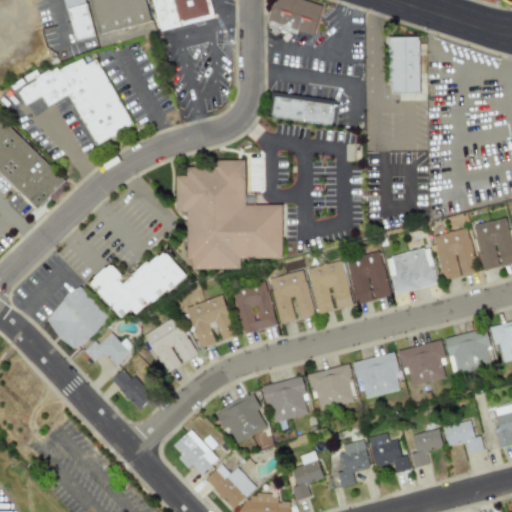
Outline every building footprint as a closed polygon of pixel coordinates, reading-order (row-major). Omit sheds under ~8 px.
[(63,0),(72,41),(92,36),(84,0),(63,0)] [(90,0),(99,35),(150,22),(144,0),(90,0)] [(208,0),(151,0),(158,31),(212,19),(208,0)] [(314,33),(321,2),(309,0),(271,0),(267,23),(314,33)] [(418,37),(387,37),(388,93),(418,93),(418,37)] [(67,95),(93,145),(130,126),(95,58),(84,64),(79,56),(15,89),(23,105),(40,97),(45,106),(67,95)] [(333,101),(273,92),(269,117),(329,126),(333,101)] [(0,176),(34,210),(63,180),(0,118),(0,176)] [(280,258),(280,205),(243,205),(243,160),(211,160),(211,166),(185,166),(185,175),(174,175),(174,211),(185,211),(185,259),(190,259),(190,269),(239,269),(239,258),(280,258)] [(481,270),(511,262),(511,248),(505,217),(471,225),(481,270)] [(441,281),(475,273),(465,228),(431,235),(441,281)] [(393,294),(435,284),(426,246),(384,257),(393,294)] [(183,274),(161,249),(121,284),(116,279),(120,276),(109,263),(87,282),(119,318),(129,309),(135,316),(183,274)] [(353,303),(387,297),(379,251),(345,257),(353,303)] [(316,314),(350,306),(340,260),(305,268),(316,314)] [(296,319),(313,315),(302,270),(267,278),(278,324),(296,320),(296,319)] [(275,325),(264,281),(230,290),(241,334),(275,325)] [(43,324),(77,352),(108,315),(74,287),(43,324)] [(184,307),(198,348),(214,343),(207,323),(213,321),(220,340),(234,335),(220,295),(184,307)] [(142,334),(164,373),(180,364),(180,363),(194,355),(173,317),(142,334)] [(511,320),(490,326),(498,363),(511,359),(511,320)] [(442,338),(451,374),(491,365),(487,349),(489,348),(484,328),(442,338)] [(82,351),(92,362),(102,353),(114,366),(133,348),(123,338),(119,342),(109,332),(97,344),(93,340),(82,351)] [(406,386),(443,379),(439,358),(443,358),(440,341),(399,348),(406,386)] [(397,390),(393,370),(397,369),(393,352),(351,362),(356,387),(361,385),(364,398),(397,390)] [(308,373),(315,410),(352,403),(348,382),(350,381),(347,365),(308,373)] [(109,380),(137,410),(150,398),(122,368),(109,380)] [(270,423),(308,413),(299,376),(261,386),(270,423)] [(267,427),(251,393),(213,411),(222,429),(227,427),(234,443),(267,427)] [(511,444),(511,440),(509,431),(511,430),(511,404),(493,409),(499,432),(494,433),(497,448),(511,444)] [(442,427),(446,446),(464,442),(467,453),(481,450),(478,436),(473,437),(469,420),(442,427)] [(176,457),(186,468),(190,465),(199,475),(216,459),(189,429),(171,445),(180,454),(176,457)] [(414,452),(409,453),(412,467),(426,464),(424,451),(441,448),(437,429),(410,435),(414,452)] [(366,437),(373,466),(391,462),(393,473),(408,469),(405,455),(399,456),(396,439),(386,441),(385,433),(366,437)] [(368,468),(362,440),(341,444),(342,452),(336,453),(340,471),(335,472),(339,487),(353,484),(351,472),(368,468)] [(300,465),(289,468),(295,486),(290,487),(294,501),(309,496),(305,483),(321,478),(312,451),(297,456),(300,465)] [(235,467),(228,473),(219,464),(204,479),(232,509),(255,487),(235,467)] [(288,511),(289,502),(276,502),(276,495),(243,494),(242,511),(288,511)]
